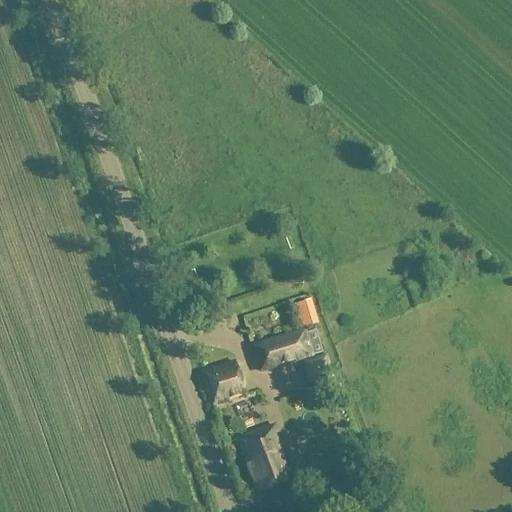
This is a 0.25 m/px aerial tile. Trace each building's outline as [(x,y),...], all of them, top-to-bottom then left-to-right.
[(316,324),(309,301),(294,306),(301,329),(316,324)] [(304,331),(251,349),(259,374),(321,354),(314,333),(306,335),(304,331)] [(204,367),(228,360),(226,351),(201,357),(204,367)] [(235,363),(200,374),(211,408),(246,397),(235,363)] [(305,363),(268,374),(275,398),(312,386),(305,363)] [(275,427),(236,442),(256,496),(302,478),(293,455),(287,457),(275,427)]
